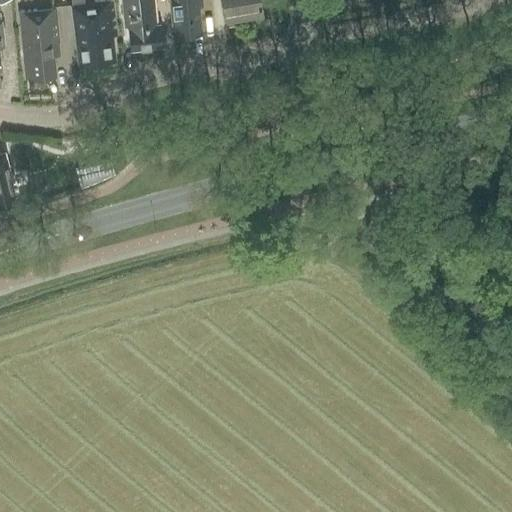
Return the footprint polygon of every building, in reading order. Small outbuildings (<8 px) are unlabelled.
[(113,33),(117,33),(113,0),(95,0),(73,2),(79,62),(116,58),(113,33)] [(155,22),(153,0),(120,0),(123,26),(126,26),(128,49),(161,46),(158,22),(155,22)] [(170,0),(174,34),(202,31),(199,5),(203,4),(202,0),(170,0)] [(263,10),(260,0),(225,0),(228,16),(229,16),(231,24),(245,22),(244,14),(263,10)] [(59,42),(57,22),(55,7),(19,10),(26,77),(56,74),(52,42),(59,42)] [(0,196),(14,193),(5,151),(0,152),(0,196)] [(82,157),(86,185),(115,171),(113,157),(82,157)]
